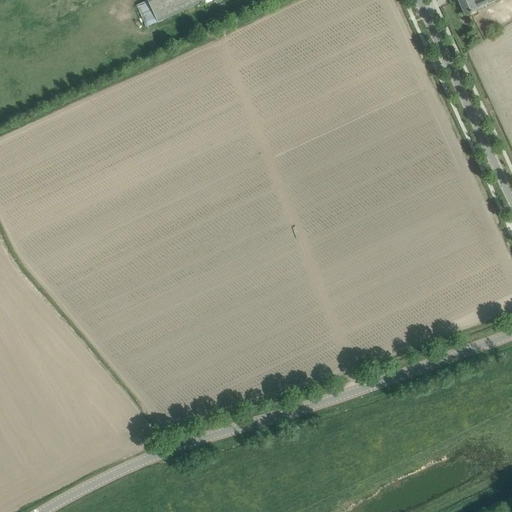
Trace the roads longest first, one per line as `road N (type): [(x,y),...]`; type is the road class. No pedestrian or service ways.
road 1 (tertiary): [(511,335),(181,446),(44,511)]
road 2 (unclassified): [(511,202),(419,0)]
